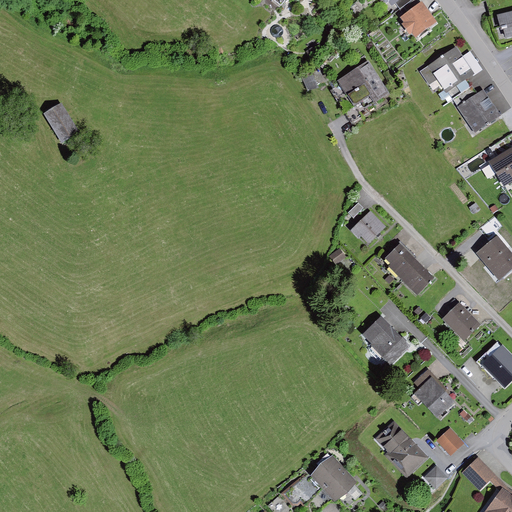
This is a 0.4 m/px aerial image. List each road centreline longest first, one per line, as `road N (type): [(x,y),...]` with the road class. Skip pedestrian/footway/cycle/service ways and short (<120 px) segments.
road 1 (residential): [(511,334),(362,182),(335,126)]
road 2 (residential): [(442,0),(511,98)]
